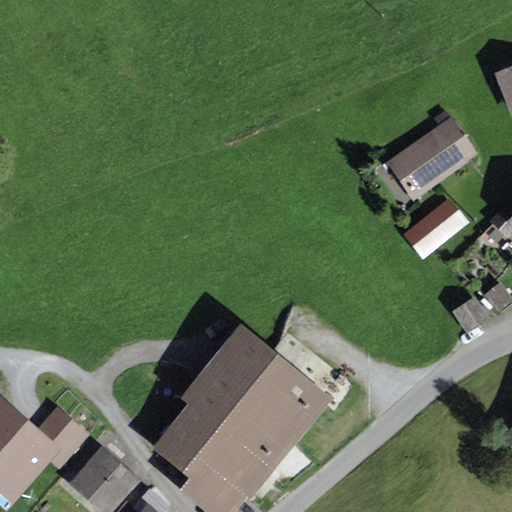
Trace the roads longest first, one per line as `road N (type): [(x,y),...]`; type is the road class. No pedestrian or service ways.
road 1 (unclassified): [(511,342),(438,384),(289,511)]
road 2 (unclassified): [(196,511),(99,393)]
